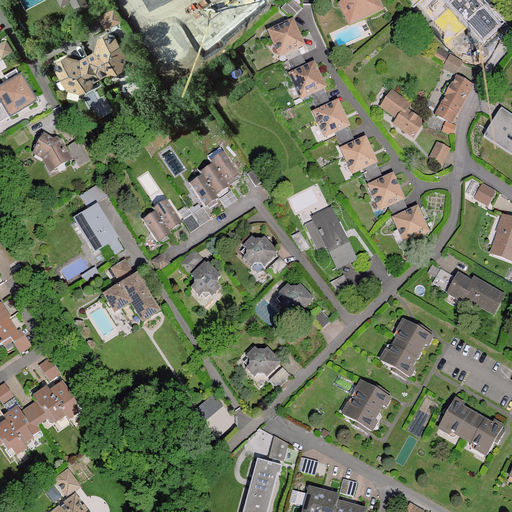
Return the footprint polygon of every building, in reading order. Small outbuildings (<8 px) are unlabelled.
[(293,0),(290,0),(287,4),(298,14),(303,9),(293,0)] [(344,0),(345,1),(340,3),(350,24),(383,8),(379,0),(344,0)] [(287,4),(282,9),(293,20),(298,14),(287,4)] [(114,7),(99,15),(106,28),(121,20),(114,7)] [(303,44),(292,21),(269,32),(280,55),(285,53),(288,61),(302,55),(298,47),(303,44)] [(56,60),(55,66),(67,87),(79,91),(90,85),(92,80),(105,72),(111,73),(121,68),(124,54),(113,33),(107,32),(98,36),(94,51),(78,59),(65,55),(56,60)] [(12,49),(5,38),(0,41),(0,54),(1,56),(12,49)] [(459,68),(463,62),(440,49),(435,57),(446,64),(444,67),(456,74),(459,68)] [(302,55),(288,61),(294,73),(291,74),(301,98),(303,97),(305,102),(312,99),(325,93),(323,88),(325,87),(314,63),(307,67),(302,55)] [(0,122),(34,102),(15,70),(5,76),(9,83),(0,88),(0,122)] [(456,127),(451,124),(473,86),(458,78),(437,114),(448,121),(443,132),(452,135),(456,127)] [(413,104),(392,91),(380,108),(397,119),(393,125),(414,139),(426,121),(409,110),(413,104)] [(325,93),(312,99),(317,111),(315,112),(325,136),(335,131),(337,137),(350,131),(337,102),(331,105),(325,93)] [(511,114),(501,107),(485,132),(511,148),(511,114)] [(350,131),(337,137),(353,173),(363,169),(365,173),(378,168),(365,139),(356,143),(350,131)] [(49,171),(70,159),(60,141),(55,138),(52,140),(43,135),(33,153),(43,159),(49,171)] [(89,161),(79,142),(76,141),(68,146),(68,148),(79,167),(89,161)] [(451,149),(438,143),(430,159),(443,165),(447,158),(451,149)] [(238,176),(223,153),(210,162),(212,165),(200,173),(202,177),(189,185),(205,209),(217,200),(215,198),(228,189),(226,185),(238,176)] [(378,168),(365,173),(381,209),(389,206),(393,215),(408,209),(393,175),(383,180),(378,168)] [(262,182),(254,171),(248,175),(255,186),(262,182)] [(474,179),(468,192),(477,196),(482,183),(474,179)] [(107,198),(100,185),(80,197),(88,210),(107,198)] [(498,192),(484,185),(476,200),(490,207),(498,192)] [(181,225),(165,201),(152,210),(154,213),(142,221),(158,245),(171,237),(168,233),(181,225)] [(124,249),(96,205),(72,220),(94,254),(108,245),(114,255),(124,249)] [(358,261),(332,208),(311,218),(313,222),(305,226),(318,252),(326,248),(337,271),(358,261)] [(211,220),(203,209),(192,216),(199,228),(211,220)] [(408,209),(393,215),(405,243),(429,232),(418,209),(409,212),(408,209)] [(190,234),(199,228),(192,216),(183,222),(190,234)] [(511,219),(504,217),(491,254),(511,261),(511,219)] [(277,252),(264,239),(262,241),(254,242),(252,239),(244,246),(246,248),(241,252),(246,257),(244,259),(258,273),(276,255),(275,253),(277,252)] [(180,265),(188,274),(202,261),(194,252),(180,265)] [(171,264),(163,254),(151,263),(159,273),(171,264)] [(287,266),(280,259),(267,272),(274,279),(287,266)] [(133,275),(125,261),(111,269),(120,283),(133,275)] [(192,289),(199,296),(201,294),(205,299),(210,295),(212,297),(219,290),(216,287),(217,280),(220,277),(207,264),(205,266),(204,265),(192,276),(194,279),(194,286),(192,289)] [(495,315),(505,297),(474,279),(472,283),(459,276),(457,280),(441,271),(434,284),(464,301),(466,298),(495,315)] [(158,313),(135,277),(103,297),(113,313),(129,303),(142,323),(158,313)] [(353,292),(344,277),(331,283),(341,299),(353,292)] [(314,301),(300,286),(298,289),(290,290),(287,287),(280,294),(282,295),(277,300),(282,305),(280,306),(293,320),(314,301)] [(0,346),(3,344),(7,349),(13,344),(20,354),(31,345),(20,330),(17,332),(8,321),(11,319),(0,302),(0,346)] [(319,310),(311,318),(323,330),(331,322),(319,310)] [(434,338),(403,321),(394,336),(398,338),(391,350),(386,348),(379,361),(411,379),(417,369),(413,367),(425,346),(429,348),(434,338)] [(279,363),(267,350),(265,352),(257,352),(256,349),(247,357),(249,359),(244,363),(248,367),(246,369),(255,378),(257,375),(263,375),(266,379),(279,365),(278,364),(279,363)] [(60,375),(50,360),(40,367),(50,382),(60,375)] [(291,377),(283,369),(269,382),(277,390),(291,377)] [(391,398),(361,381),(342,415),(371,432),(391,398)] [(19,407),(5,385),(0,388),(0,400),(9,414),(17,408),(19,407)] [(6,422),(0,425),(0,441),(8,452),(11,450),(16,457),(26,451),(24,446),(42,434),(37,428),(48,421),(52,427),(64,419),(67,424),(81,414),(61,385),(49,393),(46,389),(33,398),(37,404),(21,415),(17,408),(9,414),(3,417),(6,422)] [(222,408),(213,396),(196,410),(205,421),(222,408)] [(506,431),(454,403),(437,433),(454,442),(455,439),(475,450),(473,454),(486,462),(494,448),(496,449),(506,431)] [(269,459),(284,462),(288,445),(275,437),(269,459)] [(319,464),(305,460),(301,472),(315,476),(319,464)] [(258,461),(245,511),(268,511),(278,475),(280,475),(282,467),(258,461)] [(67,471),(53,481),(65,498),(79,488),(67,471)] [(344,481),(340,494),(354,498),(357,484),(344,481)] [(340,498),(309,490),(303,511),(366,511),(367,511),(338,503),(340,498)] [(87,511),(75,495),(52,511),(87,511)]
